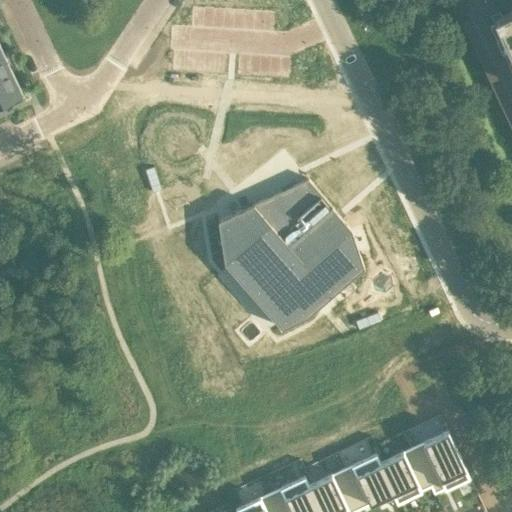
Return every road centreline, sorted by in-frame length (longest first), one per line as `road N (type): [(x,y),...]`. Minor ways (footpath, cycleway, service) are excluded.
road 1 (unclassified): [(511,327),(473,312),(457,288),(322,0)]
road 2 (residential): [(76,111),(158,0)]
road 3 (residential): [(76,111),(20,0)]
